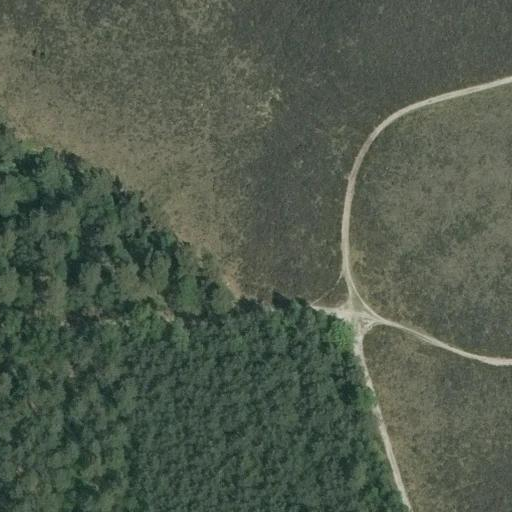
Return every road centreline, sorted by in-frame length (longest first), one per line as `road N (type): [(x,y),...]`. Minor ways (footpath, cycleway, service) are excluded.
road 1 (track): [(0,331),(354,314)]
road 2 (track): [(412,511),(354,314)]
